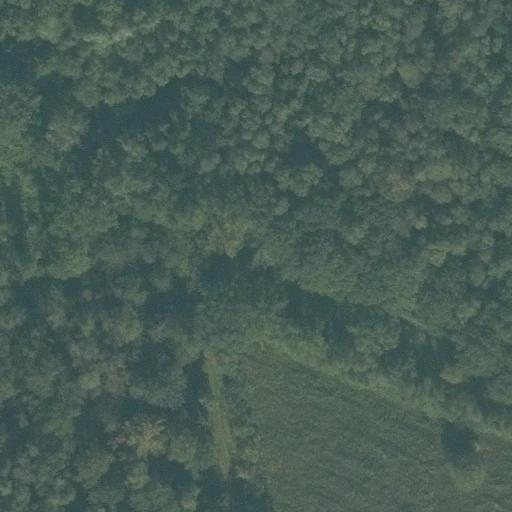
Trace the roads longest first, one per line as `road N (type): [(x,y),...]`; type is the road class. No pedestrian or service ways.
road 1 (track): [(511,383),(207,240),(179,244)]
road 2 (track): [(232,511),(179,244)]
road 3 (track): [(179,244),(0,272)]
